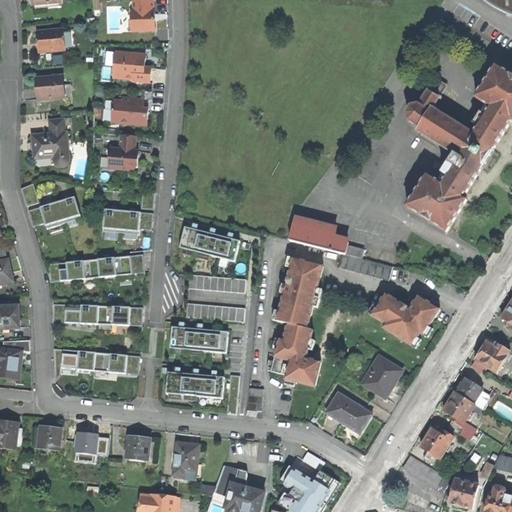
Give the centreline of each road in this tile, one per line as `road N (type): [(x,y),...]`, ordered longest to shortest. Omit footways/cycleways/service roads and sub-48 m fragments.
road 1 (residential): [(375,476),(296,433),(49,401)]
road 2 (residential): [(179,0),(155,321)]
road 3 (residential): [(49,401),(39,289),(9,183),(11,91)]
road 4 (residential): [(375,476),(500,273)]
